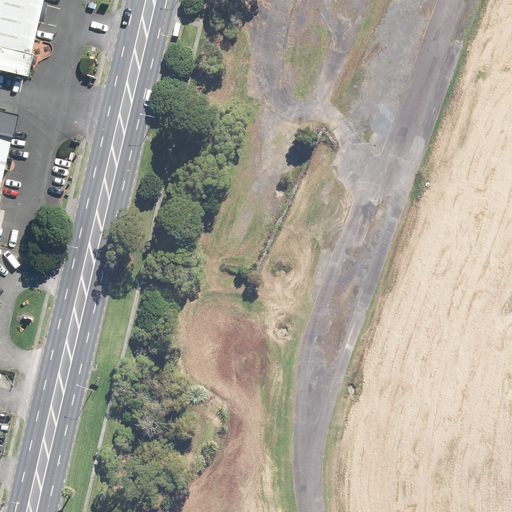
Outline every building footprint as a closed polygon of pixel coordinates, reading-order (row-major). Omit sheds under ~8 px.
[(0,0),(0,73),(22,78),(39,0),(0,0)] [(322,0),(298,0),(297,6),(320,11),(322,0)] [(310,83),(314,84),(321,58),(323,59),(331,32),(310,26),(313,18),(295,13),(285,49),(301,53),(299,59),(303,60),(294,96),(305,99),(310,83)] [(0,200),(19,119),(0,114),(0,200)] [(244,250),(260,212),(240,203),(223,241),(244,250)]
